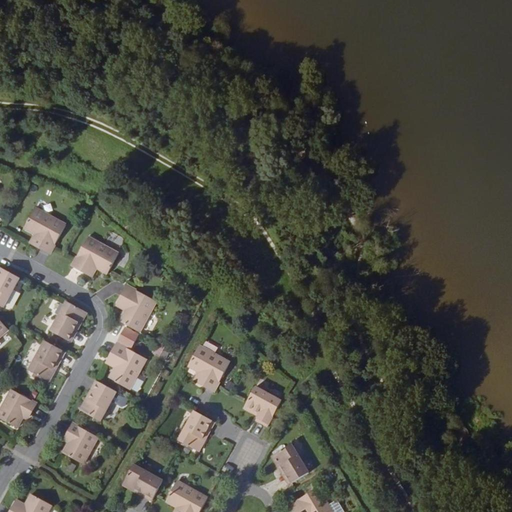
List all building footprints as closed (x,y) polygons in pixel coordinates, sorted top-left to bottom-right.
[(39,237),(34,246),(50,255),(66,225),(35,208),(24,228),(35,234),(39,237)] [(30,243),(34,246),(39,237),(35,234),(30,243)] [(92,266),(97,268),(108,274),(119,254),(88,237),(71,266),(87,275),(92,266)] [(92,277),(97,268),(92,266),(87,275),(92,277)] [(0,305),(4,308),(19,279),(2,269),(0,273),(0,305)] [(119,322),(140,333),(157,303),(127,287),(119,302),(127,307),(125,312),(119,322)] [(80,324),(87,313),(67,301),(50,330),(68,340),(77,322),(80,324)] [(127,307),(119,302),(116,307),(125,312),(127,307)] [(70,342),(80,324),(77,322),(68,340),(70,342)] [(48,382),(55,370),(52,368),(62,351),(44,341),(28,370),(48,382)] [(118,365),(115,369),(110,380),(129,390),(146,360),(117,344),(109,360),(118,365)] [(231,363),(199,346),(188,366),(200,372),(204,375),(199,383),(215,392),(231,363)] [(55,370),(65,352),(62,351),(52,368),(55,370)] [(106,364),(115,369),(118,365),(109,360),(106,364)] [(195,381),(199,383),(204,375),(200,372),(195,381)] [(96,381),(86,400),(89,401),(99,383),(96,381)] [(100,422),(116,393),(99,383),(89,401),(86,400),(80,411),(100,422)] [(269,428),(284,402),(257,387),(247,406),(261,414),(260,416),(258,421),(269,428)] [(30,416),(36,404),(12,390),(0,411),(0,419),(17,428),(22,418),(25,413),(30,416)] [(261,414),(247,406),(246,408),(260,416),(261,414)] [(214,421),(196,411),(180,441),(200,452),(206,441),(203,439),(214,421)] [(216,423),(214,421),(203,439),(206,441),(216,423)] [(83,465),(98,439),(73,424),(66,436),(71,439),(69,444),(63,454),(83,465)] [(283,467),(293,484),(310,474),(293,445),(273,457),(280,468),(283,467)] [(164,482),(134,465),(123,485),(135,492),(137,489),(155,499),(164,482)] [(290,486),(293,484),(283,467),(280,468),(290,486)] [(181,511),(201,511),(209,499),(178,483),(167,503),(178,509),(182,511),(181,511)] [(137,489),(135,492),(153,502),(155,499),(137,489)] [(332,511),(318,490),(291,506),(293,511),(332,511)] [(22,510),(14,506),(10,511),(49,511),(52,507),(31,495),(25,506),(22,510)] [(17,502),(14,506),(22,510),(25,506),(17,502)]
